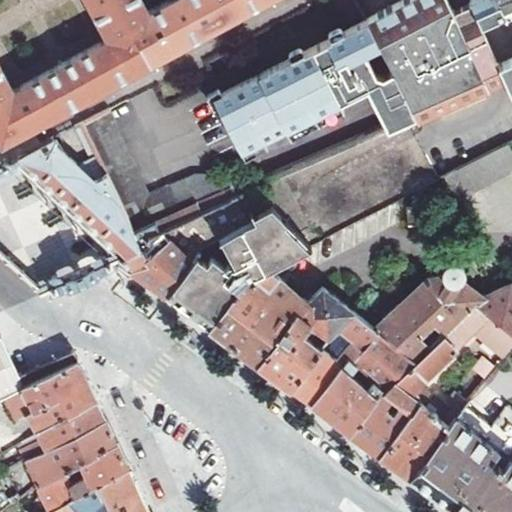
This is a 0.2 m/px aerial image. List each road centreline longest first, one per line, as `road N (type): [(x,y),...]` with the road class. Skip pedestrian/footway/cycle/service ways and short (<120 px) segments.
road 1 (tertiary): [(276,455),(159,364),(100,328),(37,311),(0,284)]
road 2 (residential): [(285,0),(117,90)]
